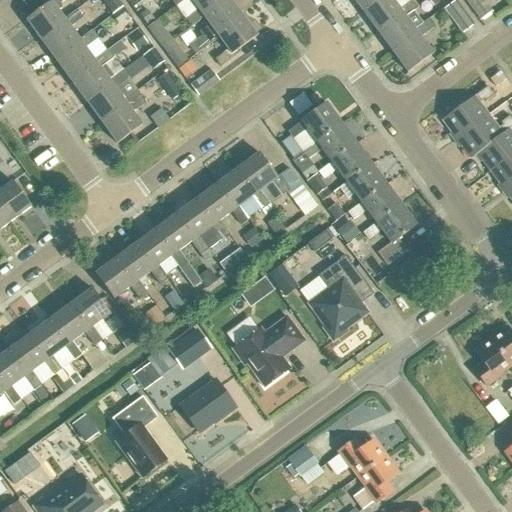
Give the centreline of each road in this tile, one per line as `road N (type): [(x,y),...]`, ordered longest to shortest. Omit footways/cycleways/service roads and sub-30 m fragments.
road 1 (residential): [(109,213),(212,143),(327,46)]
road 2 (unclassified): [(182,511),(384,362)]
road 3 (residential): [(109,213),(0,61)]
road 4 (residential): [(508,270),(393,124)]
road 5 (residential): [(493,511),(384,362)]
road 6 (unclassified): [(384,362),(508,270)]
road 7 (residential): [(393,124),(511,29)]
road 8 (residential): [(0,298),(109,213)]
